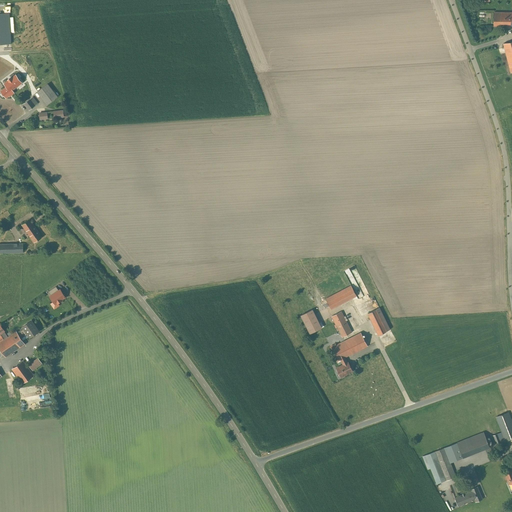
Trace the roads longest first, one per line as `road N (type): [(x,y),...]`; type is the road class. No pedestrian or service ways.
road 1 (tertiary): [(17,155),(132,289),(255,462)]
road 2 (unclassified): [(450,0),(506,173),(511,295)]
road 3 (unclassified): [(511,372),(255,462)]
